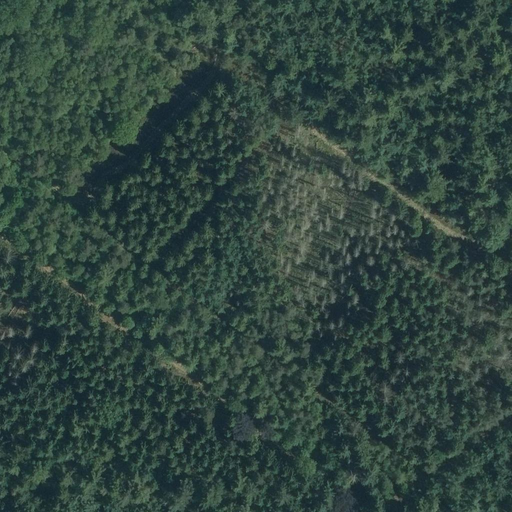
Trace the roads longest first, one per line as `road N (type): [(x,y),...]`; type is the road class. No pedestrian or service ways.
road 1 (track): [(370,508),(0,235)]
road 2 (track): [(0,425),(368,510)]
road 3 (track): [(444,229),(298,120),(435,0)]
road 4 (track): [(215,0),(218,67),(87,198),(77,201),(0,147)]
road 5 (track): [(511,267),(444,229),(511,167)]
road 6 (track): [(511,411),(379,508)]
road 7 (track): [(380,511),(511,509)]
